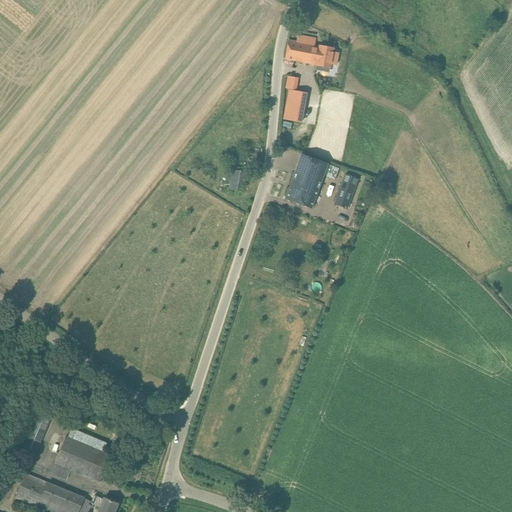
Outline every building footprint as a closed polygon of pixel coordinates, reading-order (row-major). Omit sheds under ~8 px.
[(289,40),(285,59),(330,68),(331,64),(336,65),(338,53),(333,52),(334,48),(315,45),(316,38),(298,34),(297,42),(289,40)] [(288,89),(280,118),(297,123),(305,94),(288,89)] [(246,144),(243,165),(258,167),(261,146),(246,144)] [(328,165),(302,154),(291,184),(290,188),(289,188),(285,199),(311,208),(328,165)] [(227,189),(242,192),(245,172),(231,169),(227,189)] [(345,174),(334,204),(348,209),(359,179),(345,174)] [(18,448),(35,455),(52,417),(35,410),(18,448)] [(66,435),(51,474),(67,480),(71,470),(100,482),(111,455),(102,451),(106,442),(72,428),(69,436),(66,435)] [(87,511),(92,501),(26,473),(15,498),(47,511),(87,511)] [(104,499),(94,495),(91,504),(100,507),(98,511),(114,511),(118,504),(105,498),(104,499)]
